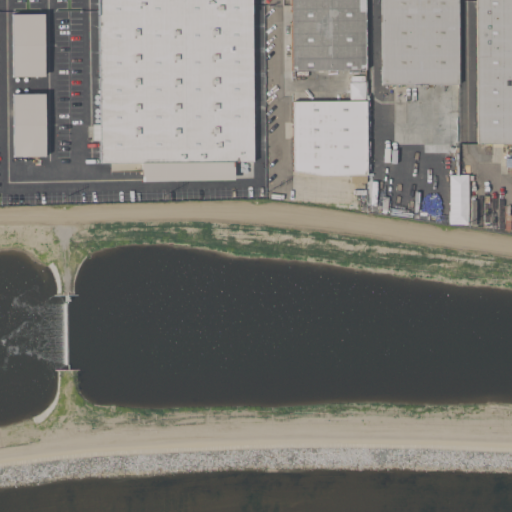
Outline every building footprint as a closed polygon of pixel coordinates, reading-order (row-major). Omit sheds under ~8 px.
[(98,0),(99,163),(141,163),(141,181),(232,180),(232,162),(251,162),(250,0),(98,0)] [(364,0),(291,0),(291,71),(364,71),(364,0)] [(457,85),(457,0),(380,0),(380,85),(457,85)] [(511,0),(475,0),(475,143),(511,143),(511,0)] [(42,14),(11,14),(11,77),(42,77),(42,14)] [(366,83),(349,82),(349,102),(292,102),(291,175),(365,175),(366,83)] [(12,157),(43,157),(43,93),(12,93),(12,157)]
